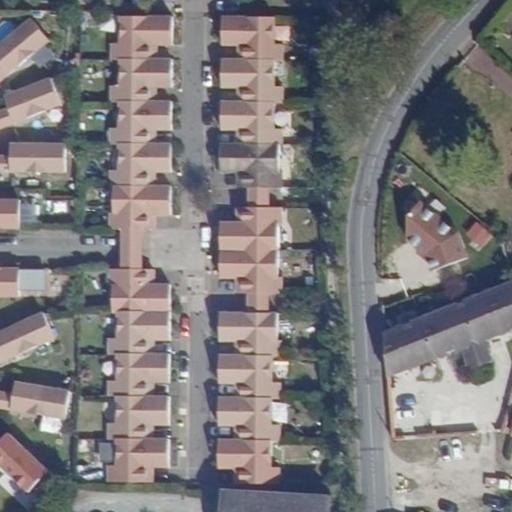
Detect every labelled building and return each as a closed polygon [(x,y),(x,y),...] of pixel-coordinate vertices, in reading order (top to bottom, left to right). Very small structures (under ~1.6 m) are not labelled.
[(168,16),(115,15),(115,43),(106,43),(106,58),(115,59),(115,85),(106,85),(106,102),(115,101),(115,127),(106,127),(106,144),(114,144),(114,169),(105,170),(105,185),(109,185),(109,212),(105,212),(105,229),(119,229),(136,229),(136,214),(149,214),(166,214),(166,186),(150,186),(136,186),(136,171),(150,172),(166,172),(167,144),(150,143),(136,143),(136,128),(150,129),(167,128),(167,100),(150,100),(137,100),(137,86),(150,86),(167,86),(167,58),(150,58),(137,58),(137,44),(150,44),(168,44),(168,16)] [(270,43),(271,17),(218,17),(218,44),(234,44),(248,45),(248,58),(234,58),(217,58),(217,86),(234,87),(247,87),(247,101),(234,101),(217,101),(217,129),(233,129),(247,129),(247,144),(233,143),(217,143),(217,172),(233,172),(248,172),(247,187),(265,187),(278,187),(278,170),(275,170),(275,144),(278,144),(278,127),(275,127),(275,102),(278,102),(278,85),(275,85),(275,59),(279,59),(278,43),(270,43)] [(0,77),(45,40),(27,18),(0,40),(0,77)] [(150,58),(150,44),(137,44),(137,58),(150,58)] [(248,45),(234,44),(234,58),(248,58),(248,45)] [(0,97),(4,108),(0,109),(0,127),(57,106),(47,78),(0,96),(0,97)] [(150,100),(150,86),(137,86),(137,100),(150,100)] [(247,87),(234,87),(234,101),(247,101),(247,87)] [(136,143),(150,143),(150,129),(136,128),(136,143)] [(233,129),(233,143),(247,144),(247,129),(233,129)] [(6,156),(0,155),(0,172),(61,173),(61,144),(6,144),(6,156)] [(136,186),(150,186),(150,172),(136,171),(136,186)] [(233,172),(233,187),(245,188),(247,187),(248,172),(233,172)] [(265,207),(265,187),(247,187),(245,188),(245,207),(247,207),(265,207)] [(0,228),(16,228),(16,200),(0,199),(0,228)] [(458,232),(421,201),(407,219),(405,242),(423,258),(429,267),(431,273),(447,270),(466,258),(458,232)] [(265,293),(277,293),(277,277),(274,276),(275,223),(278,222),(278,207),(265,207),(247,207),(247,221),(233,221),(217,221),(216,277),(233,277),(247,277),(247,293),(265,293)] [(247,207),(245,207),(234,207),(233,221),(247,221),(247,207)] [(138,229),(149,229),(149,214),(136,214),(136,229),(138,229)] [(136,229),(119,229),(118,248),(118,269),(135,269),(138,269),(138,248),(138,229),(136,229)] [(0,296),(15,297),(15,269),(0,268),(0,296)] [(135,269),(118,269),(105,269),(105,284),(108,285),(108,311),(113,312),(113,337),(104,338),(104,354),(113,354),(113,380),(104,380),(104,396),(113,396),(112,423),(104,422),(104,439),(113,439),(112,465),(104,465),(104,481),(135,482),(135,467),(148,467),(165,467),(165,439),(149,438),(135,439),(135,424),(149,424),(165,424),(166,396),(149,396),(135,396),(135,381),(149,382),(166,382),(166,353),(149,353),(135,353),(136,339),(149,339),(165,339),(166,284),(149,284),(135,284),(135,269)] [(138,269),(135,269),(135,284),(149,284),(149,269),(138,269)] [(233,293),(244,293),(247,293),(247,277),(233,277),(233,293)] [(511,282),(385,331),(389,376),(461,349),(468,368),(490,360),(482,340),(511,328),(511,282)] [(244,312),(265,312),(265,293),(247,293),(244,293),(244,312)] [(247,398),(274,398),(277,398),(277,382),(274,382),(274,355),(277,355),(277,339),(274,339),(273,313),(265,312),(244,312),(216,312),(216,340),(233,340),(247,340),(247,354),(233,355),(216,354),(216,383),(233,383),(247,383),(247,398)] [(0,361),(51,338),(40,313),(0,330),(0,361)] [(149,353),(149,339),(136,339),(135,353),(149,353)] [(233,340),(233,355),(247,354),(247,340),(233,340)] [(149,396),(149,382),(135,381),(135,396),(149,396)] [(0,392),(0,409),(62,419),(66,392),(12,383),(10,394),(0,392)] [(233,397),(247,398),(247,383),(233,383),(233,397)] [(246,483),(276,484),(276,467),(273,467),(273,441),(276,441),(276,424),(273,424),(274,398),(247,398),(233,397),(216,398),(216,425),(233,425),(247,425),(246,440),(232,439),(216,439),(215,468),(232,468),(246,469),(246,483)] [(135,439),(149,438),(149,424),(135,424),(135,439)] [(233,425),(232,439),(246,440),(247,425),(233,425)] [(0,439),(0,468),(26,492),(44,471),(6,434),(0,439)] [(135,467),(135,482),(148,482),(148,467),(135,467)] [(232,482),(246,483),(246,469),(232,468),(232,482)] [(329,511),(331,493),(226,487),(224,511),(329,511)]
